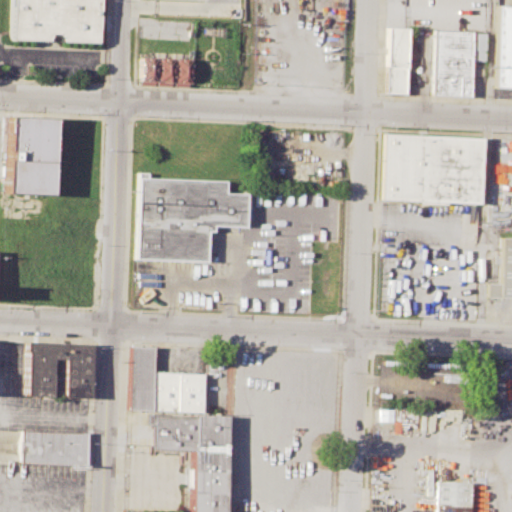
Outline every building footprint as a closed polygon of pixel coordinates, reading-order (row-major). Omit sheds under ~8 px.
[(12,0),(11,39),(98,43),(100,0),(12,0)] [(494,88),(511,88),(511,4),(497,4),(494,88)] [(385,94),(404,95),(406,29),(387,28),(385,94)] [(431,96),(468,97),(471,32),(434,31),(431,96)] [(138,58),(152,58),(152,85),(138,85),(138,58)] [(155,59),(170,59),(169,86),(154,86),(155,59)] [(172,59),(187,59),(187,86),(172,86),(172,59)] [(7,117),(53,119),(50,195),(4,193),(7,117)] [(380,201),(478,205),(481,139),(383,135),(380,201)] [(132,260),(202,263),(203,233),(209,233),(210,228),(242,229),(243,195),(221,194),(222,182),(144,179),(145,174),(135,174),(132,260)] [(486,297),(511,297),(511,238),(499,238),(498,285),(487,284),(486,297)] [(22,342),(87,345),(85,399),(60,398),(62,360),(49,360),(48,398),(23,396),(24,352),(21,352),(22,342)] [(124,409),(126,346),(149,347),(148,371),(147,410),(124,409)] [(310,452),(311,410),(322,410),(323,358),(235,356),(232,450),(310,452)] [(199,373),(148,371),(147,410),(198,412),(199,373)] [(390,422),(390,410),(377,409),(377,421),(390,422)] [(149,414),(191,416),(191,415),(222,416),(219,511),(185,511),(186,487),(186,469),(187,450),(147,449),(147,444),(148,425),(145,424),(145,413),(149,414)] [(17,463),(82,465),(83,433),(18,430),(17,463)] [(431,511),(433,480),(467,481),(465,511),(431,511)]
